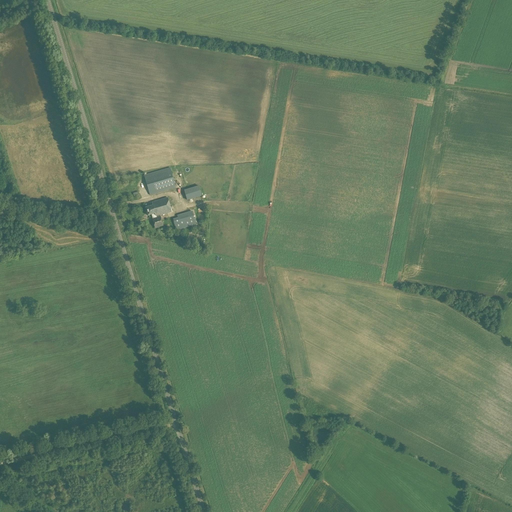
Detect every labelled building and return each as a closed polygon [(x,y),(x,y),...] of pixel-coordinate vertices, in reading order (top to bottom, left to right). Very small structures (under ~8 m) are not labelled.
[(150,196),(176,188),(170,168),(144,176),(150,196)] [(187,201),(202,197),(199,186),(184,190),(187,201)] [(148,216),(152,215),(153,219),(155,228),(163,226),(161,217),(157,218),(157,217),(172,212),(168,198),(152,203),(153,204),(148,205),(148,207),(146,207),(148,216)] [(192,211),(187,213),(191,226),(196,225),(195,221),(192,212),(192,211)] [(173,219),(173,220),(175,226),(176,231),(181,229),(178,218),(173,219)]
